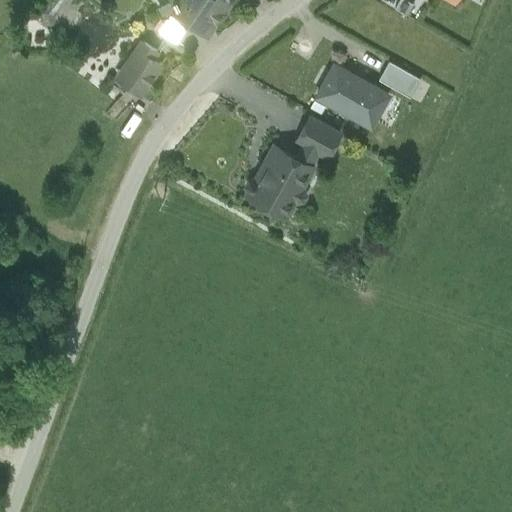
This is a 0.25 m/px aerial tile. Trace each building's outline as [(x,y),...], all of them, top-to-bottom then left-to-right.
[(230,0),(229,0),(174,0),(176,3),(173,8),(176,11),(194,23),(202,28),(208,21),(213,25),(230,0)] [(194,23),(176,11),(171,18),(164,17),(156,27),(180,44),(194,23)] [(398,28),(370,12),(355,40),(393,62),(407,69),(415,54),(391,40),(398,28)] [(144,41),(118,79),(140,94),(162,63),(153,57),(157,50),(144,41)] [(407,69),(393,62),(388,72),(417,89),(422,78),(407,69)] [(388,93),(334,63),(316,94),(370,125),(388,93)] [(340,132),(308,114),(296,138),(303,142),(317,150),(327,155),(340,132)] [(296,155),(274,143),(256,178),(255,177),(249,179),(246,185),(247,190),(248,191),(247,194),(285,214),(294,198),(297,200),(303,198),(305,194),(304,189),(300,187),(312,164),(310,163),(317,150),(303,142),(296,155)]
